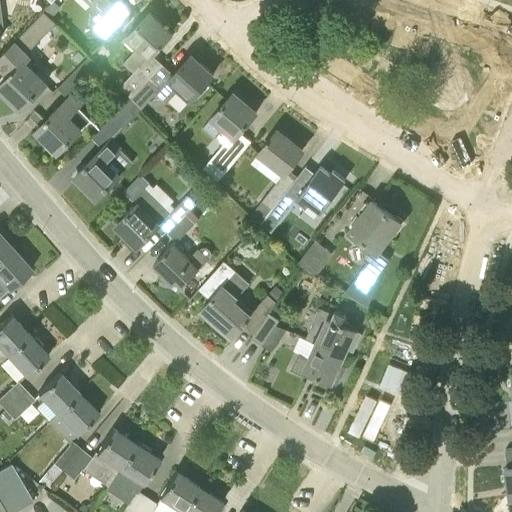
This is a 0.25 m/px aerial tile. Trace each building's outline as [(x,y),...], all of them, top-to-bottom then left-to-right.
[(90,23),(106,38),(131,11),(118,0),(92,0),(94,1),(90,23)] [(54,1),(44,11),(51,17),(61,7),(54,1)] [(51,17),(44,11),(0,54),(0,68),(8,76),(0,83),(0,87),(9,97),(11,95),(20,105),(18,106),(20,108),(46,83),(26,62),(32,56),(28,51),(56,23),(51,17)] [(131,98),(151,77),(140,67),(172,32),(149,12),(126,37),(137,47),(124,61),(134,71),(119,86),(131,97),(131,98)] [(191,99),(213,74),(200,62),(197,66),(189,58),(192,55),(191,54),(162,87),(151,77),(131,98),(141,108),(157,91),(167,101),(179,88),(191,99)] [(91,120),(79,107),(84,102),(74,92),(100,65),(89,55),(61,84),(71,94),(36,130),(56,151),(57,152),(91,120)] [(221,178),(227,170),(246,147),(235,137),(257,111),(256,110),(255,111),(255,110),(234,93),(235,92),(234,91),(212,117),(224,127),(217,135),(225,142),(206,165),(221,178)] [(141,108),(131,98),(131,97),(113,116),(114,116),(124,126),(141,108)] [(277,129),(270,139),(259,152),(285,173),(303,149),(277,129)] [(122,146),(114,138),(103,148),(75,176),(95,196),(95,197),(95,198),(120,175),(120,174),(133,160),(120,147),(122,146)] [(300,173),(290,185),(281,197),(292,206),(297,198),(307,206),(310,203),(321,211),(345,180),(333,170),(330,173),(321,166),(309,180),(300,173)] [(125,190),(137,203),(116,224),(138,245),(159,224),(168,232),(169,231),(178,221),(170,213),(144,188),(150,182),(141,173),(125,190)] [(290,185),(280,177),(261,201),(271,209),(281,197),(290,185)] [(212,201),(222,203),(224,191),(214,189),(212,201)] [(195,204),(187,195),(174,208),(170,213),(178,221),(186,213),(189,210),(195,204)] [(368,261),(346,291),(368,305),(389,259),(377,250),(400,221),(373,201),(350,230),(360,238),(365,259),(368,261)] [(186,213),(178,221),(169,231),(177,240),(195,222),(186,213)] [(267,214),(260,224),(271,233),(278,223),(267,214)] [(0,259),(13,248),(0,233),(0,259)] [(315,239),(298,262),(317,274),(333,252),(315,239)] [(199,247),(189,258),(174,243),(153,264),(179,289),(199,268),(209,257),(210,256),(210,255),(211,252),(211,251),(210,250),(209,249),(208,248),(207,247),(205,247),(203,247),(201,247),(200,248),(199,247)] [(9,289),(32,269),(13,248),(0,259),(0,295),(8,288),(9,289)] [(250,282),(224,259),(199,287),(211,297),(204,306),(223,324),(221,326),(231,336),(243,324),(254,334),(269,312),(277,303),(268,294),(250,314),(234,300),(250,282)] [(275,286),(269,292),(277,299),(283,292),(275,286)] [(335,309),(334,313),(320,307),(306,338),(316,342),(315,343),(344,356),(356,330),(357,330),(357,329),(345,323),(346,318),(345,314),(335,309)] [(279,319),(269,312),(254,334),(251,337),(261,344),(275,323),(276,324),(279,319)] [(11,314),(0,323),(0,346),(7,354),(30,334),(11,314)] [(261,344),(272,351),(286,328),(276,324),(275,323),(261,344)] [(26,375),(48,355),(30,334),(7,354),(26,375)] [(344,356),(315,343),(309,357),(299,353),(291,369),(306,376),(308,371),(317,375),(316,376),(332,384),(333,383),(332,382),(344,356)] [(61,372),(59,371),(37,392),(44,400),(36,407),(49,419),(48,420),(50,422),(80,392),(60,373),(61,372)] [(0,396),(0,403),(5,409),(26,389),(17,380),(0,396)] [(26,389),(5,409),(12,416),(14,418),(35,398),(26,389)] [(53,463),(62,470),(81,447),(70,438),(99,412),(80,392),(50,422),(69,443),(53,463)] [(12,416),(5,409),(2,413),(8,419),(12,416)] [(91,456),(81,447),(62,470),(73,479),(85,463),(111,481),(112,478),(136,443),(112,427),(96,453),(94,452),(91,456)] [(120,511),(137,511),(148,496),(138,490),(159,458),(136,443),(112,478),(134,492),(126,503),(120,511)] [(0,511),(10,511),(33,499),(11,462),(0,467),(0,511)] [(37,482),(46,489),(62,470),(53,463),(37,482)] [(159,496),(161,498),(157,503),(153,510),(156,511),(181,511),(182,511),(199,486),(176,472),(177,471),(175,470),(159,496)] [(215,511),(223,501),(199,486),(182,511),(181,511),(215,511)] [(157,503),(148,496),(137,511),(151,511),(153,510),(157,503)]
